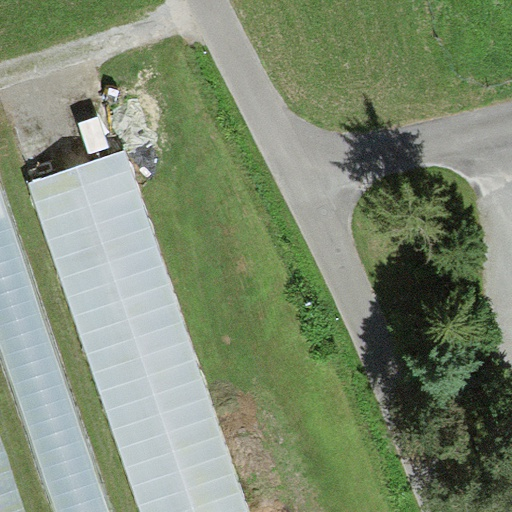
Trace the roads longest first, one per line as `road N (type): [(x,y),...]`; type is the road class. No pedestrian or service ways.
road 1 (residential): [(303,188),(437,511)]
road 2 (unclassified): [(511,133),(303,188)]
road 3 (track): [(203,0),(0,68)]
road 4 (residential): [(216,0),(303,188)]
